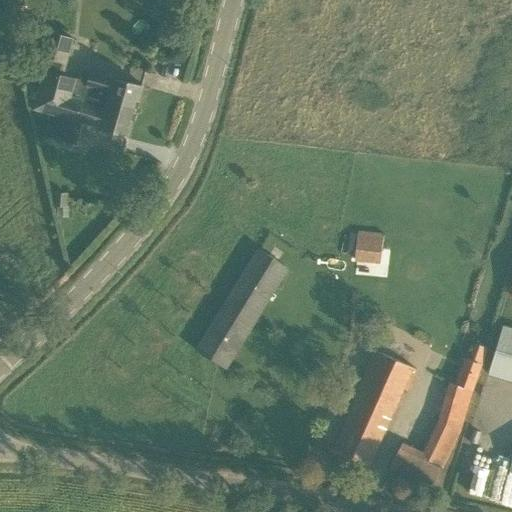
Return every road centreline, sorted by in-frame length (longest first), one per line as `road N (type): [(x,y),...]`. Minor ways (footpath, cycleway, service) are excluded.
road 1 (tertiary): [(0,366),(117,253),(167,190),(203,106),(228,0)]
road 2 (unclassified): [(378,511),(12,452)]
